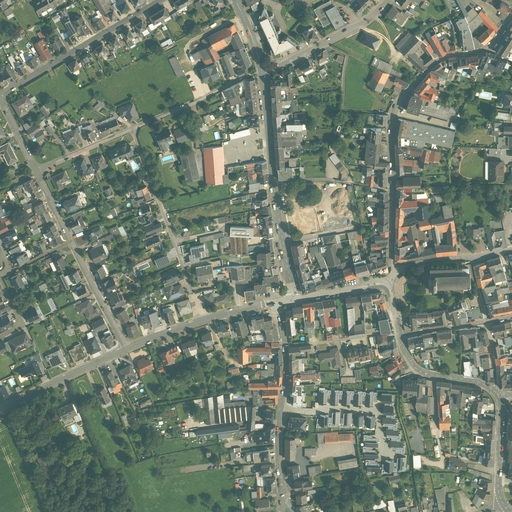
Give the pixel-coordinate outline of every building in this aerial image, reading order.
[(40,0),(39,1),(38,1),(35,3),(39,10),(41,13),(46,9),(40,0)] [(47,0),(40,0),(46,9),(51,6),(50,3),(47,0)] [(109,7),(104,0),(93,0),(99,10),(102,15),(107,12),(108,13),(111,11),(109,7)] [(111,0),(114,4),(109,7),(111,11),(113,10),(114,11),(119,8),(118,5),(126,0),(125,0),(119,0),(120,0),(116,2),(114,0),(111,0)] [(130,8),(126,0),(118,5),(119,8),(122,12),(129,8),(130,8)] [(182,0),(177,0),(174,2),(176,5),(175,6),(176,8),(177,7),(178,8),(185,4),(182,0)] [(199,0),(194,3),(198,9),(203,6),(199,0)] [(330,0),(314,9),(319,18),(327,14),(325,10),(333,6),(330,0)] [(353,6),(353,7),(359,13),(365,8),(358,1),(353,6)] [(303,8),(296,2),(292,8),(299,13),(303,8)] [(504,3),(501,2),(498,6),(496,4),(495,4),(493,6),(502,12),(506,14),(508,11),(511,7),(504,3)] [(327,14),(319,18),(323,26),(332,22),(336,28),(345,23),(334,5),(333,6),(325,10),(327,14)] [(405,13),(401,10),(400,12),(393,6),(387,14),(397,22),(398,20),(402,23),(408,16),(408,15),(405,13)] [(164,7),(157,12),(162,20),(163,19),(163,18),(169,15),(168,13),(169,12),(168,10),(166,11),(164,7)] [(266,8),(263,9),(261,14),(260,14),(259,17),(260,17),(258,21),(259,21),(259,20),(260,23),(259,23),(261,27),(263,26),(265,30),(263,31),(265,34),(266,34),(267,36),(266,36),(267,40),(269,39),(270,41),(268,42),(270,46),(272,45),(273,47),(271,48),(270,48),(273,57),(278,56),(281,55),(281,53),(281,52),(285,49),(287,48),(295,45),(293,41),(294,41),(287,35),(280,39),(277,32),(278,31),(278,32),(281,30),(280,28),(276,29),(271,17),(274,16),(273,13),(270,14),(270,15),(269,15),(266,8)] [(108,13),(107,13),(111,20),(117,17),(114,11),(113,10),(111,11),(108,13)] [(481,11),(467,23),(470,30),(471,29),(482,20),(486,16),(484,14),(481,11)] [(157,12),(150,16),(152,19),(150,20),(152,23),(153,22),(154,23),(160,20),(160,21),(162,20),(157,12)] [(506,14),(502,12),(499,17),(504,21),(507,15),(506,14)] [(82,16),(74,20),(74,21),(71,22),(77,31),(79,30),(82,34),(90,30),(82,16)] [(463,50),(475,48),(472,37),(471,32),(470,30),(467,23),(467,21),(464,16),(456,19),(459,29),(460,28),(461,33),(460,33),(463,50)] [(498,28),(486,16),(482,20),(489,27),(495,33),(498,28)] [(100,18),(93,22),(97,29),(104,25),(100,18)] [(71,22),(70,20),(65,22),(70,30),(72,29),(74,33),(77,31),(71,22)] [(142,21),(136,24),(139,30),(140,31),(141,30),(146,28),(142,21)] [(234,24),(208,37),(212,44),(229,35),(237,31),(234,24)] [(312,26),(303,32),(309,42),(318,37),(312,26)] [(479,38),(484,44),(492,36),(495,33),(489,27),(479,38)] [(511,29),(510,28),(502,40),(503,40),(511,45),(511,44),(511,36),(511,29)] [(70,30),(64,34),(66,37),(74,33),(72,29),(70,30)] [(129,29),(122,32),(126,39),(129,45),(134,42),(132,38),(133,37),(134,37),(131,33),(129,29)] [(244,46),(237,31),(229,35),(231,39),(237,49),(244,46)] [(360,41),(375,48),(379,39),(364,32),(360,41)] [(409,32),(396,46),(401,51),(410,41),(407,38),(412,33),(409,32)] [(74,33),(66,37),(70,44),(77,40),(75,37),(76,36),(74,33)] [(428,38),(439,57),(446,53),(440,41),(436,33),(431,36),(428,38)] [(57,35),(53,38),(54,40),(51,42),(57,51),(58,50),(59,50),(61,48),(64,46),(59,37),(58,35),(57,35)] [(229,35),(212,44),(215,48),(229,41),(228,40),(231,39),(229,35)] [(116,36),(109,40),(111,43),(114,47),(116,46),(117,47),(121,45),(116,36)] [(410,41),(401,51),(407,57),(412,52),(420,44),(422,41),(415,36),(410,41)] [(484,44),(479,38),(477,36),(472,37),(475,48),(481,46),(484,44)] [(208,37),(201,40),(205,47),(212,44),(208,37)] [(444,39),(440,41),(446,53),(446,52),(456,50),(455,46),(449,47),(444,38),(444,39)] [(46,45),(42,39),(34,44),(41,55),(44,60),(44,59),(51,55),(48,50),(49,49),(46,44),(46,45)] [(163,48),(173,42),(171,39),(161,44),(163,48)] [(511,45),(503,40),(495,52),(505,56),(507,52),(511,45)] [(427,45),(422,41),(420,44),(423,48),(430,56),(427,58),(430,62),(434,59),(430,54),(425,46),(427,45)] [(103,44),(95,48),(96,50),(99,55),(101,54),(103,57),(106,55),(104,52),(107,51),(103,44)] [(212,44),(205,47),(198,51),(201,57),(205,64),(219,58),(218,55),(215,48),(212,44)] [(427,45),(425,46),(430,54),(434,51),(430,44),(427,45)] [(237,49),(235,50),(236,54),(237,56),(247,52),(246,51),(247,50),(246,47),(245,48),(244,46),(237,49)] [(223,53),(218,55),(219,58),(221,57),(226,54),(232,51),(232,50),(223,54),(223,53)] [(198,51),(192,54),(195,60),(201,57),(198,51)] [(323,51),(319,53),(318,52),(315,54),(315,55),(317,58),(315,58),(317,62),(318,61),(319,62),(327,58),(325,56),(323,51)] [(89,52),(81,56),(83,59),(85,63),(92,60),(90,56),(91,56),(89,52)] [(247,52),(237,56),(243,70),(244,74),(249,71),(247,66),(251,64),(247,52)] [(419,58),(412,52),(407,57),(414,63),(419,58)] [(487,52),(477,54),(477,55),(479,61),(479,62),(479,64),(482,64),(485,56),(487,52)] [(485,56),(482,64),(480,68),(484,70),(485,70),(485,68),(487,64),(487,63),(490,58),(493,59),(495,54),(487,52),(485,56)] [(226,54),(221,57),(226,69),(231,66),(227,57),(226,54)] [(507,59),(495,54),(493,59),(494,59),(498,60),(496,66),(501,68),(503,68),(507,59)] [(28,59),(26,60),(27,61),(31,68),(37,64),(36,60),(37,59),(34,55),(33,56),(32,56),(33,57),(28,59)] [(477,55),(468,57),(468,65),(469,66),(475,68),(474,63),(479,62),(479,61),(477,55)] [(184,74),(176,56),(169,59),(178,77),(184,74)] [(381,60),(375,57),(371,65),(377,68),(379,62),(380,61),(381,60)] [(457,57),(449,58),(449,63),(452,63),(452,69),(452,70),(454,71),(455,71),(456,69),(457,69),(457,59),(457,57)] [(468,57),(457,59),(457,69),(461,70),(462,66),(468,65),(468,57)] [(423,61),(419,58),(414,63),(422,70),(427,65),(430,62),(427,58),(423,61)] [(76,59),(69,64),(73,71),(81,67),(80,66),(81,65),(80,62),(78,63),(76,59)] [(309,60),(300,64),(301,66),(304,72),(308,69),(309,70),(312,68),(309,60)] [(391,66),(380,61),(379,62),(377,68),(389,73),(391,68),(391,66)] [(21,62),(20,63),(21,64),(16,67),(20,74),(26,70),(21,62)] [(475,68),(469,66),(468,71),(467,72),(476,75),(479,70),(480,68),(482,64),(479,64),(479,62),(474,63),(475,68)] [(439,63),(435,66),(430,71),(441,76),(444,71),(440,69),(442,66),(439,63)] [(496,66),(487,63),(487,64),(489,65),(488,69),(492,71),(494,72),(494,71),(496,66)] [(8,64),(2,68),(2,67),(2,68),(5,73),(12,70),(8,64)] [(215,64),(201,70),(202,72),(202,73),(204,79),(205,79),(206,82),(220,76),(218,73),(219,73),(217,67),(216,67),(215,64)] [(73,71),(70,65),(67,67),(73,76),(75,74),(73,71)] [(231,66),(226,69),(230,80),(236,78),(234,73),(231,66)] [(301,66),(294,69),(297,76),(301,74),(301,73),(304,72),(301,66)] [(389,73),(377,68),(368,85),(380,91),(387,77),(389,73)] [(12,70),(5,73),(9,80),(16,77),(12,70)] [(439,76),(430,72),(426,77),(431,80),(436,82),(439,76)] [(2,75),(1,74),(0,74),(0,83),(1,85),(9,80),(5,73),(2,75)] [(302,83),(310,79),(308,75),(304,77),(303,75),(299,76),(302,83)] [(409,83),(396,76),(394,80),(393,82),(399,85),(405,88),(405,87),(409,83)] [(447,84),(439,82),(441,77),(439,76),(436,82),(433,87),(436,89),(439,90),(439,87),(445,88),(447,84)] [(255,78),(245,79),(244,80),(244,84),(245,83),(246,88),(255,87),(255,78)] [(280,79),(270,79),(271,88),(280,87),(286,86),(287,86),(286,81),(280,81),(280,79)] [(429,83),(423,80),(414,91),(415,91),(421,93),(421,90),(426,91),(430,92),(431,92),(431,86),(429,83)] [(237,84),(222,91),(225,99),(239,93),(239,90),(240,90),(239,87),(237,84)] [(431,86),(431,92),(430,92),(428,96),(432,97),(432,98),(434,98),(436,93),(436,89),(433,87),(431,86)] [(255,87),(246,88),(246,90),(247,96),(256,95),(255,87)] [(280,87),(271,88),(271,95),(280,94),(280,89),(280,87)] [(148,101),(152,100),(148,91),(136,96),(140,105),(148,101)] [(395,91),(391,95),(395,99),(399,94),(395,91)] [(413,95),(412,94),(411,96),(410,99),(409,99),(406,110),(418,114),(422,99),(419,98),(421,93),(415,91),(413,95)] [(511,94),(505,94),(503,105),(511,106),(511,94)] [(26,95),(12,103),(20,117),(27,112),(24,107),(31,103),(26,95)] [(240,96),(229,100),(231,103),(232,106),(236,104),(240,103),(241,102),(240,99),(240,98),(240,96)] [(256,96),(248,99),(249,107),(257,105),(256,96)] [(152,100),(148,101),(152,109),(159,106),(155,98),(152,100)] [(106,105),(101,100),(94,108),(96,110),(100,106),(103,108),(106,105)] [(281,101),(272,101),(273,115),(280,114),(279,110),(282,110),(281,102),(281,101)] [(437,108),(438,103),(430,101),(428,107),(436,109),(437,108)] [(450,105),(439,102),(438,103),(437,108),(449,111),(450,105)] [(133,104),(125,108),(124,106),(118,109),(122,116),(127,114),(130,121),(138,117),(133,104)] [(47,112),(43,106),(39,108),(45,117),(49,115),(48,114),(50,113),(48,111),(47,112)] [(510,114),(496,112),(495,118),(511,120),(511,114),(511,112),(510,112),(510,114)] [(303,113),(294,113),(295,124),(303,124),(302,116),(303,116),(303,113)] [(387,115),(376,114),(376,115),(376,117),(379,117),(378,122),(387,123),(387,115)] [(258,116),(248,117),(249,126),(259,125),(258,116)] [(398,118),(395,133),(395,136),(401,137),(401,134),(404,119),(398,118)] [(116,119),(108,122),(112,130),(119,127),(120,127),(116,119)] [(455,131),(404,119),(401,134),(401,137),(404,137),(410,139),(410,138),(424,141),(451,147),(455,131)] [(108,122),(100,126),(101,127),(104,134),(112,130),(108,122)] [(38,123),(26,130),(30,137),(37,133),(41,140),(46,136),(38,123)] [(50,125),(46,128),(50,134),(55,130),(50,125)] [(83,128),(84,131),(88,140),(95,137),(92,130),(90,131),(87,126),(83,128)] [(186,127),(180,129),(184,138),(186,137),(185,134),(188,133),(186,127)] [(373,128),(371,128),(370,135),(369,140),(380,141),(380,140),(381,133),(381,129),(373,128)] [(76,129),(72,131),(72,132),(66,135),(67,139),(66,140),(68,145),(76,141),(77,143),(82,142),(78,133),(76,129)] [(163,131),(156,134),(157,136),(159,138),(161,143),(173,137),(172,134),(171,131),(171,132),(170,129),(163,132),(163,131)] [(180,129),(174,132),(175,133),(176,136),(178,141),(184,139),(184,138),(184,139),(184,138),(180,129)] [(249,129),(230,135),(231,140),(251,135),(249,129)] [(295,129),(274,130),(275,141),(281,141),(281,138),(283,138),(283,137),(285,137),(285,135),(285,134),(295,134),(295,129)] [(173,137),(161,143),(159,138),(157,139),(161,146),(163,151),(168,148),(168,147),(169,147),(166,141),(176,136),(175,133),(172,134),(173,137)] [(511,135),(508,136),(508,137),(498,137),(498,144),(497,144),(497,149),(498,149),(501,149),(502,149),(502,145),(508,145),(508,146),(511,145),(511,135)] [(401,137),(395,136),(395,144),(404,145),(404,141),(404,140),(404,137),(401,137)] [(424,141),(410,138),(410,139),(410,140),(409,145),(423,147),(424,141)] [(369,140),(368,145),(367,145),(366,150),(379,152),(380,141),(369,140)] [(17,160),(8,142),(0,146),(0,153),(2,153),(2,154),(4,153),(9,164),(17,160)] [(129,144),(126,145),(126,143),(119,146),(120,147),(110,152),(114,162),(133,154),(129,144)] [(395,144),(395,153),(401,152),(402,150),(407,151),(408,146),(404,145),(395,144)] [(222,146),(204,148),(206,184),(222,183),(222,174),(224,174),(222,146)] [(281,146),(275,146),(276,158),(284,158),(284,155),(284,152),(283,152),(282,149),(289,149),(289,146),(281,146)] [(428,149),(423,148),(421,153),(419,166),(427,167),(428,161),(430,150),(428,149)] [(379,152),(366,150),(365,156),(367,156),(367,161),(375,161),(378,162),(379,152)] [(428,161),(439,162),(439,159),(440,151),(432,150),(430,150),(428,161)] [(194,153),(180,156),(187,183),(194,182),(193,179),(200,177),(194,153)] [(334,153),(329,157),(335,164),(340,160),(334,153)] [(102,155),(92,159),(97,170),(106,166),(102,155)] [(294,157),(289,158),(289,160),(289,167),(291,167),(299,167),(300,167),(300,161),(294,161),(294,157)] [(284,158),(276,158),(277,168),(278,168),(285,167),(284,161),(289,160),(289,158),(284,158)] [(84,159),(76,162),(82,176),(89,173),(91,172),(89,167),(88,168),(84,159)] [(340,160),(335,164),(340,171),(345,168),(340,160)] [(503,162),(489,162),(489,180),(503,180),(503,162)] [(403,166),(396,165),(396,173),(403,173),(403,170),(411,170),(412,166),(403,165),(403,166)] [(285,167),(278,168),(278,172),(279,171),(280,180),(284,179),(293,178),(293,173),(291,173),(291,167),(285,167)] [(12,169),(5,173),(8,179),(15,176),(12,169)] [(65,171),(51,177),(52,178),(58,190),(63,187),(61,182),(69,179),(65,171)] [(267,172),(260,173),(261,182),(265,182),(268,181),(267,172)] [(387,176),(378,176),(378,184),(387,184),(387,176)] [(419,177),(403,177),(404,181),(397,181),(397,188),(420,186),(419,177)] [(32,179),(21,184),(25,192),(26,192),(29,190),(36,187),(32,179)] [(19,185),(12,189),(16,197),(21,194),(19,189),(20,188),(19,185)] [(137,190),(136,190),(131,192),(132,195),(134,195),(138,194),(138,196),(149,192),(146,186),(137,190)] [(36,187),(29,190),(31,195),(30,196),(32,199),(40,195),(36,187)] [(411,188),(397,189),(397,197),(401,196),(404,196),(404,193),(412,193),(411,188)] [(12,189),(7,191),(11,199),(16,197),(12,189)] [(138,196),(136,197),(138,203),(144,200),(147,199),(151,198),(149,192),(138,196)] [(82,205),(78,195),(73,198),(63,202),(67,211),(82,205)] [(43,201),(35,205),(37,210),(35,211),(36,215),(38,214),(47,209),(43,201)] [(268,203),(263,203),(264,207),(263,207),(263,210),(259,210),(260,215),(271,213),(270,205),(268,205),(268,203)] [(428,203),(422,204),(420,204),(420,212),(416,212),(416,216),(421,215),(421,218),(424,218),(426,217),(429,216),(429,209),(428,204),(428,203)] [(149,205),(141,208),(144,214),(151,211),(152,211),(149,205)] [(402,206),(396,206),(396,216),(402,216),(403,216),(403,211),(408,211),(407,205),(402,206)] [(388,206),(379,206),(379,217),(379,222),(388,221),(388,206)] [(47,209),(38,214),(40,219),(41,218),(43,222),(51,218),(47,209)] [(151,211),(144,214),(147,222),(154,219),(151,211)] [(256,215),(250,216),(250,224),(251,224),(263,225),(272,225),(271,213),(260,215),(256,215)] [(448,215),(444,216),(445,224),(449,224),(453,223),(453,214),(448,215)] [(72,220),(70,222),(73,229),(75,228),(76,230),(82,227),(79,221),(82,219),(80,216),(72,220)] [(233,222),(232,218),(227,218),(226,218),(225,216),(217,218),(218,224),(227,222),(227,223),(233,222)] [(444,216),(430,219),(432,227),(434,242),(439,242),(437,226),(445,224),(444,216)] [(2,222),(0,222),(0,232),(8,229),(5,224),(9,222),(8,219),(2,222)] [(430,219),(418,221),(420,229),(422,229),(423,229),(432,227),(430,219)] [(494,232),(504,230),(502,219),(489,222),(491,233),(494,232)] [(388,221),(379,222),(379,226),(379,230),(381,230),(388,229),(388,221)] [(160,222),(154,225),(146,229),(148,233),(156,230),(157,233),(159,232),(162,230),(161,228),(162,227),(160,222)] [(414,223),(407,224),(408,229),(409,239),(410,239),(412,239),(417,238),(414,223)] [(54,224),(46,228),(48,232),(46,232),(48,237),(51,235),(58,232),(54,224)] [(118,227),(122,236),(126,234),(122,225),(118,227)] [(8,229),(0,232),(0,234),(1,236),(2,236),(3,239),(8,237),(9,237),(11,236),(12,236),(13,236),(14,234),(15,232),(14,230),(13,228),(14,228),(13,226),(8,229)] [(93,230),(84,234),(86,238),(87,237),(90,242),(97,238),(95,234),(102,231),(100,226),(93,230)] [(112,234),(98,241),(100,245),(102,244),(122,236),(117,226),(110,229),(112,234)] [(251,228),(231,227),(230,235),(247,236),(253,236),(254,228),(251,228)] [(478,228),(468,228),(468,232),(466,232),(466,236),(474,237),(475,237),(475,238),(476,238),(476,239),(477,239),(478,238),(478,237),(484,237),(485,227),(478,227),(478,228)] [(38,228),(34,230),(37,237),(42,235),(38,228)] [(360,230),(352,231),(353,239),(361,237),(360,230)] [(504,230),(494,232),(497,249),(507,247),(504,230)] [(353,239),(352,231),(347,232),(349,240),(350,244),(350,246),(352,255),(356,254),(353,239)] [(58,232),(51,235),(53,240),(50,241),(52,245),(62,240),(58,232)] [(401,232),(395,233),(395,241),(401,241),(405,240),(405,236),(401,236),(401,232)] [(491,233),(487,233),(491,250),(497,249),(494,232),(491,233)] [(336,234),(322,237),(323,238),(324,245),(336,243),(337,242),(336,234)] [(153,237),(145,241),(148,247),(161,242),(158,236),(158,235),(153,237)] [(247,236),(230,235),(231,249),(232,252),(230,252),(230,254),(249,253),(248,247),(247,236)] [(449,244),(435,245),(435,248),(435,247),(436,255),(457,253),(455,235),(448,235),(449,244)] [(401,241),(395,241),(395,245),(395,253),(403,253),(404,253),(405,253),(405,247),(405,245),(400,245),(401,241)] [(12,244),(7,247),(10,253),(12,252),(20,248),(20,247),(18,243),(17,242),(12,244)] [(303,242),(291,245),(293,255),(302,253),(305,252),(303,242)] [(341,263),(336,243),(324,245),(325,248),(325,249),(326,250),(325,251),(326,251),(326,253),(326,254),(327,256),(327,257),(328,260),(329,263),(330,266),(336,265),(336,264),(341,263)] [(205,250),(204,244),(190,247),(192,255),(194,254),(195,258),(199,257),(205,256),(204,250),(205,250)] [(104,247),(97,250),(96,247),(91,249),(93,255),(95,261),(106,256),(103,248),(104,247)] [(435,248),(426,249),(427,257),(436,255),(435,247),(435,248)] [(410,255),(406,255),(406,256),(406,261),(422,258),(420,251),(420,249),(415,250),(415,252),(410,253),(410,255)] [(267,251),(259,251),(260,264),(263,264),(266,264),(269,264),(274,263),(274,250),(267,251)] [(17,256),(12,258),(15,265),(28,259),(25,252),(24,252),(17,256)] [(302,253),(293,255),(295,263),(303,261),(304,261),(302,253)] [(323,258),(320,253),(316,255),(318,262),(324,260),(323,258)] [(359,253),(356,254),(352,255),(354,265),(366,262),(365,259),(361,260),(359,253)] [(403,253),(395,253),(395,261),(406,261),(406,256),(403,256),(403,253)] [(192,255),(189,255),(190,262),(199,260),(199,257),(195,258),(194,254),(192,255)] [(169,263),(166,255),(154,260),(158,268),(169,263)] [(383,258),(381,258),(381,259),(377,260),(377,261),(375,261),(377,268),(388,264),(388,255),(383,255),(384,258),(383,258)] [(54,260),(53,261),(54,265),(56,264),(58,268),(66,264),(64,260),(63,260),(61,257),(54,260)] [(500,257),(487,261),(489,266),(491,273),(492,273),(492,275),(496,274),(494,267),(497,266),(498,264),(501,263),(500,257)] [(326,264),(324,260),(318,262),(322,271),(323,271),(328,269),(326,264)] [(377,268),(375,261),(372,263),(371,260),(367,261),(370,271),(371,271),(374,270),(374,269),(377,268)] [(303,261),(295,263),(297,269),(306,266),(306,264),(304,264),(303,261)] [(366,262),(354,265),(355,269),(357,275),(369,271),(366,262)] [(274,263),(269,264),(266,264),(267,269),(267,270),(264,271),(262,271),(262,273),(263,275),(271,274),(278,274),(277,268),(276,267),(275,267),(275,264),(274,263)] [(480,263),(473,266),(476,278),(483,275),(481,269),(480,266),(481,266),(480,263)] [(211,264),(196,267),(198,281),(208,279),(207,277),(214,276),(212,269),(211,264)] [(243,265),(231,266),(232,278),(235,278),(244,278),(243,270),(243,266),(243,265)] [(105,274),(102,266),(94,269),(98,278),(105,274)] [(231,266),(222,267),(223,273),(224,279),(232,278),(231,266)] [(132,267),(127,269),(123,273),(126,276),(129,273),(130,276),(135,274),(132,267)] [(355,269),(352,270),(351,267),(348,267),(346,268),(343,269),(346,279),(357,275),(355,269)] [(450,268),(447,268),(446,268),(442,268),(441,268),(437,268),(436,268),(432,268),(430,268),(430,270),(431,270),(431,274),(431,275),(428,275),(428,284),(431,284),(431,285),(431,289),(431,291),(433,291),(433,290),(437,290),(438,290),(442,290),(443,290),(447,290),(448,290),(451,289),(451,290),(452,290),(452,289),(456,289),(457,289),(461,289),(463,289),(469,288),(469,283),(470,283),(470,282),(469,273),(469,272),(468,272),(468,267),(462,267),(460,267),(456,267),(455,267),(451,268),(451,267),(450,267),(450,268)] [(175,268),(166,272),(168,275),(166,276),(168,281),(175,279),(179,277),(175,268)] [(250,269),(243,270),(244,278),(251,277),(252,277),(252,276),(252,272),(250,272),(250,269)] [(329,274),(329,272),(328,269),(323,271),(326,278),(324,279),(325,281),(327,286),(334,283),(329,274)] [(338,271),(329,274),(334,283),(346,279),(343,269),(338,271)] [(77,270),(69,274),(73,282),(76,281),(76,282),(78,281),(78,280),(81,278),(77,270)] [(496,274),(492,275),(494,283),(495,285),(496,288),(500,288),(508,287),(506,280),(506,278),(504,272),(504,271),(496,274)] [(64,276),(63,273),(58,276),(65,290),(70,287),(68,285),(64,276)] [(305,273),(298,276),(301,286),(306,285),(308,284),(307,282),(307,281),(312,279),(311,277),(306,279),(305,277),(306,276),(305,273)] [(18,274),(10,278),(15,288),(23,284),(22,281),(18,274)] [(68,285),(73,282),(69,274),(64,276),(68,285)] [(278,274),(271,274),(263,275),(259,275),(258,275),(259,283),(254,283),(255,288),(255,292),(266,290),(266,284),(279,282),(278,274)] [(483,275),(476,278),(477,283),(479,288),(484,287),(487,286),(489,286),(488,284),(487,280),(486,274),(483,275)] [(325,281),(322,282),(320,283),(317,277),(316,277),(313,278),(316,284),(315,285),(316,289),(327,286),(325,281)] [(114,278),(108,280),(112,287),(117,285),(114,278)] [(313,278),(312,279),(307,281),(307,282),(311,281),(312,284),(306,285),(301,286),(302,293),(303,293),(316,289),(315,285),(316,284),(313,278)] [(168,281),(164,283),(165,287),(172,284),(176,282),(175,279),(168,281)] [(108,280),(101,284),(105,291),(109,289),(112,287),(108,280)] [(165,287),(162,288),(164,292),(165,291),(173,287),(172,284),(165,287)] [(181,284),(173,288),(173,287),(165,291),(168,299),(176,295),(177,296),(184,293),(181,284)] [(77,290),(80,297),(89,293),(85,286),(77,290)] [(255,288),(244,289),(245,299),(256,297),(255,292),(255,288)] [(109,297),(112,303),(115,301),(116,304),(116,305),(118,304),(120,303),(125,300),(120,291),(117,293),(109,297)] [(485,291),(480,292),(484,304),(490,303),(496,301),(494,297),(487,298),(485,291)] [(211,292),(204,295),(208,306),(215,304),(213,298),(211,292)] [(382,292),(371,294),(373,302),(375,302),(375,304),(377,303),(379,303),(381,307),(386,305),(382,292)] [(228,293),(213,298),(215,304),(216,305),(230,301),(228,293)] [(501,293),(494,294),(494,297),(496,301),(502,300),(501,293)] [(371,294),(361,295),(362,303),(364,311),(377,309),(375,304),(375,302),(373,302),(371,294)] [(361,295),(345,297),(346,305),(352,304),(362,303),(361,295)] [(189,299),(176,303),(179,312),(181,315),(193,311),(192,308),(189,299)] [(334,299),(322,301),(324,311),(329,310),(333,309),(334,317),(340,316),(338,307),(335,307),(334,299)] [(470,310),(466,299),(461,302),(464,311),(470,310)] [(81,303),(76,306),(77,306),(79,310),(84,308),(86,310),(85,310),(88,318),(99,313),(96,308),(94,309),(89,300),(81,303)] [(322,301),(313,302),(314,309),(318,308),(318,311),(318,312),(324,311),(322,301)] [(313,302),(302,304),(303,307),(303,308),(306,307),(307,307),(307,309),(308,316),(309,316),(310,320),(314,319),(314,312),(314,309),(313,302)] [(455,304),(447,307),(451,320),(453,323),(460,322),(458,312),(464,311),(461,302),(455,304)] [(490,303),(484,304),(487,317),(493,315),(490,303)] [(386,305),(381,307),(383,313),(379,314),(378,314),(378,319),(382,318),(382,319),(385,318),(390,317),(387,308),(386,305)] [(510,306),(497,309),(498,315),(511,312),(510,306)] [(34,307),(25,312),(29,321),(32,319),(39,316),(38,316),(34,307)] [(170,307),(166,308),(167,310),(170,321),(174,319),(173,315),(174,315),(174,312),(172,313),(171,309),(170,307)] [(303,307),(292,308),(293,310),(293,317),(304,315),(303,308),(303,307)] [(122,309),(116,312),(122,322),(128,319),(130,318),(130,317),(124,308),(122,309)] [(470,310),(464,311),(458,312),(460,322),(482,318),(481,308),(470,310)] [(293,310),(285,311),(287,332),(295,331),(293,317),(293,310)] [(329,310),(324,311),(325,323),(326,327),(341,325),(340,316),(334,317),(330,317),(329,310)] [(444,310),(432,312),(433,317),(435,317),(436,318),(438,318),(439,321),(434,322),(435,326),(447,324),(444,310)] [(150,313),(150,315),(153,326),(159,324),(160,324),(158,317),(156,311),(150,313)] [(427,312),(416,313),(417,329),(428,327),(428,322),(421,323),(421,320),(422,320),(422,318),(426,318),(427,318),(427,312)] [(146,316),(141,317),(144,328),(153,326),(150,315),(146,316)] [(1,318),(0,319),(0,325),(1,325),(3,328),(4,328),(6,328),(6,327),(11,324),(7,316),(1,318)] [(263,316),(256,318),(255,317),(251,318),(252,324),(253,323),(254,328),(264,326),(265,326),(265,328),(264,329),(265,329),(274,327),(272,318),(264,320),(263,316)] [(390,317),(385,318),(388,326),(384,326),(380,327),(381,332),(393,331),(390,317)] [(103,318),(94,322),(91,323),(95,331),(107,325),(103,318)] [(243,321),(234,323),(238,335),(242,334),(242,335),(247,334),(243,321)] [(75,325),(69,322),(66,325),(68,329),(68,330),(73,328),(75,325)] [(133,324),(126,326),(130,336),(139,333),(135,324),(135,323),(133,324)] [(354,329),(348,330),(349,337),(365,335),(365,330),(364,323),(362,324),(354,325),(354,329)] [(504,323),(492,326),(494,334),(502,332),(503,335),(506,334),(506,331),(506,329),(504,323)] [(220,326),(220,327),(221,330),(223,335),(231,333),(231,332),(229,324),(223,326),(220,326)] [(274,327),(265,329),(267,341),(279,340),(277,330),(274,330),(274,327)] [(471,328),(459,329),(460,335),(461,343),(467,342),(466,334),(471,333),(471,328)] [(451,330),(443,331),(440,331),(436,332),(437,337),(437,339),(437,341),(438,341),(449,340),(452,339),(451,330)] [(486,331),(480,332),(482,342),(483,344),(489,343),(486,331)] [(26,332),(13,338),(17,346),(24,343),(25,346),(31,343),(30,342),(26,332)] [(211,332),(206,333),(206,334),(201,335),(203,340),(204,340),(205,344),(210,342),(211,343),(214,342),(211,332)] [(436,332),(422,334),(424,340),(423,340),(424,344),(424,345),(425,346),(429,345),(428,340),(430,339),(429,338),(437,337),(436,332)] [(111,334),(106,337),(105,335),(102,337),(106,346),(113,343),(112,340),(113,339),(111,334)] [(394,334),(387,335),(388,343),(391,343),(391,347),(397,346),(394,334)] [(387,335),(369,337),(371,344),(378,343),(378,345),(388,343),(387,335)] [(95,336),(85,341),(91,353),(101,349),(95,336)] [(13,338),(7,341),(11,349),(12,352),(19,349),(17,346),(13,338)] [(192,341),(191,340),(187,342),(188,343),(186,344),(186,343),(181,345),(185,354),(190,352),(191,352),(190,349),(198,347),(195,339),(194,339),(194,340),(192,341)] [(76,349),(70,352),(74,361),(85,356),(79,343),(74,345),(76,349)] [(500,350),(498,344),(492,345),(495,357),(505,354),(504,350),(500,350)] [(300,347),(289,348),(289,354),(289,360),(295,359),(295,354),(300,353),(300,350),(311,349),(311,345),(300,347)] [(176,346),(168,349),(169,350),(161,354),(165,364),(169,362),(168,361),(173,359),(172,356),(179,353),(176,346)] [(396,346),(382,352),(383,357),(390,354),(391,358),(398,353),(396,346)] [(198,347),(190,349),(191,352),(190,352),(191,356),(198,353),(197,351),(199,350),(198,347)] [(278,348),(278,347),(275,347),(276,352),(276,354),(273,355),(273,358),(276,359),(276,360),(276,364),(282,364),(281,348),(278,348)] [(357,349),(357,348),(346,350),(349,361),(359,358),(360,360),(370,358),(368,349),(368,347),(357,349)] [(247,348),(238,348),(239,363),(248,362),(248,353),(247,348)] [(338,348),(333,349),(334,352),(319,354),(319,359),(334,357),(335,367),(341,366),(338,348)] [(60,349),(48,355),(50,357),(51,359),(49,359),(53,367),(60,363),(60,364),(60,363),(65,361),(66,361),(60,349)] [(36,361),(37,363),(42,361),(39,353),(33,355),(36,361)] [(398,353),(391,358),(393,361),(385,367),(390,374),(399,368),(401,366),(403,365),(401,361),(402,359),(401,358),(400,357),(398,353)] [(484,357),(481,357),(482,360),(482,363),(483,363),(484,367),(482,367),(483,367),(490,366),(489,356),(484,357)] [(506,356),(495,358),(496,365),(503,364),(507,364),(507,360),(506,356)] [(149,359),(144,362),(142,359),(138,361),(139,364),(138,364),(139,366),(142,371),(145,369),(146,371),(150,369),(149,367),(152,366),(149,359)] [(295,359),(289,360),(290,373),(301,373),(304,374),(304,372),(304,371),(300,371),(300,372),(298,372),(298,359),(295,359)] [(471,376),(470,360),(463,361),(465,375),(471,376)] [(37,363),(36,361),(32,363),(28,365),(29,366),(19,370),(21,375),(22,374),(23,377),(32,373),(32,374),(36,372),(36,373),(40,371),(37,363)] [(276,364),(276,372),(274,372),(274,376),(277,376),(277,375),(282,376),(282,364),(276,364)] [(135,374),(131,365),(120,371),(125,380),(126,379),(129,385),(138,381),(135,375),(135,374)] [(377,365),(370,367),(371,375),(379,374),(377,365)] [(228,369),(230,375),(239,372),(238,367),(228,369)] [(399,368),(390,374),(389,375),(392,379),(394,378),(395,378),(396,377),(395,376),(397,375),(398,376),(402,373),(399,368)] [(115,379),(111,371),(104,375),(110,387),(111,387),(112,390),(115,388),(114,387),(116,386),(115,385),(117,384),(118,384),(115,379)] [(301,373),(290,373),(290,384),(296,384),(296,377),(300,377),(301,377),(301,373)] [(305,374),(304,374),(301,373),(301,377),(300,377),(300,383),(307,384),(307,383),(316,383),(316,378),(315,373),(305,374)] [(504,373),(497,373),(498,385),(502,389),(510,389),(509,384),(506,384),(506,378),(507,378),(506,373),(504,373)] [(489,374),(485,375),(486,382),(494,384),(494,383),(494,379),(490,378),(489,374)] [(282,376),(277,375),(277,376),(277,382),(268,382),(268,384),(268,388),(273,388),(281,388),(282,376)] [(426,379),(418,378),(417,381),(417,385),(417,392),(416,392),(421,393),(421,385),(425,386),(426,379)] [(415,381),(403,380),(402,395),(409,396),(409,393),(415,394),(416,394),(416,392),(417,392),(417,385),(417,381),(415,381)] [(443,382),(436,382),(437,388),(437,394),(438,394),(442,394),(443,394),(443,388),(450,389),(451,384),(451,383),(443,382)] [(292,390),(292,395),(302,395),(302,385),(296,385),(296,384),(290,384),(289,390),(292,390)] [(463,386),(454,385),(454,389),(458,390),(458,393),(457,397),(461,397),(462,395),(463,386)] [(472,387),(463,386),(462,395),(466,395),(471,396),(471,395),(471,392),(472,387)] [(104,387),(97,391),(98,392),(100,396),(103,403),(110,400),(104,387)] [(278,389),(269,390),(269,395),(269,396),(273,396),(273,400),(277,400),(277,396),(278,396),(278,389)] [(323,391),(319,391),(318,404),(323,404),(323,403),(327,403),(327,398),(327,390),(323,389),(323,391)] [(335,391),(331,391),(330,399),(330,404),(335,404),(335,403),(338,403),(339,399),(339,394),(339,390),(335,390),(335,391)] [(346,392),(342,392),(342,399),(342,405),(346,405),(346,404),(350,404),(350,399),(350,391),(346,390),(346,392)] [(358,393),(354,392),(354,399),(353,405),(358,406),(358,404),(361,404),(362,400),(362,391),(358,391),(358,393)] [(370,393),(365,393),(365,400),(365,406),(370,406),(370,405),(373,405),(373,401),(374,392),(370,392),(370,393)] [(426,396),(421,395),(421,393),(416,392),(416,394),(416,398),(415,406),(427,408),(427,402),(428,396),(426,396)] [(223,394),(210,397),(215,423),(248,419),(255,420),(256,405),(245,406),(241,406),(224,408),(224,403),(223,394)] [(381,402),(390,402),(391,402),(392,394),(381,394),(381,402)] [(442,404),(442,394),(438,394),(439,416),(446,416),(445,404),(442,404)] [(292,395),(290,395),(290,405),(303,406),(303,395),(302,395),(292,395)] [(210,397),(201,399),(203,407),(206,424),(215,423),(210,397)] [(457,398),(450,397),(449,400),(449,409),(455,409),(456,404),(457,401),(457,398)] [(482,401),(474,400),(473,408),(472,413),(476,413),(480,413),(482,404),(482,401)] [(68,405),(62,407),(59,408),(60,408),(58,409),(62,418),(67,415),(67,414),(71,412),(72,416),(78,413),(73,403),(68,406),(68,405)] [(383,414),(386,414),(393,414),(393,406),(390,406),(383,405),(383,414)] [(270,408),(267,407),(267,409),(263,409),(263,414),(261,413),(261,415),(263,415),(262,419),(267,419),(268,420),(270,420),(271,419),(272,419),(273,410),(270,409),(270,408)] [(336,413),(332,413),(332,417),(332,426),(335,426),(335,425),(340,425),(340,418),(340,412),(336,411),(336,413)] [(347,413),(343,413),(343,418),(343,427),(347,427),(347,425),(351,426),(352,418),(352,412),(347,412),(347,413)] [(363,415),(355,414),(355,425),(363,425),(363,415)] [(329,415),(320,415),(320,418),(320,425),(328,426),(329,417),(329,415)] [(446,416),(439,416),(440,430),(449,430),(449,415),(446,416)] [(375,416),(367,416),(366,419),(366,426),(375,426),(375,416)] [(306,418),(290,417),(290,421),(289,421),(288,425),(290,425),(289,429),(305,430),(306,426),(308,426),(308,422),(306,422),(306,418)] [(383,425),(388,426),(397,426),(397,422),(396,422),(396,418),(395,418),(386,417),(382,417),(382,422),(384,422),(383,425)] [(255,420),(248,419),(248,423),(245,424),(245,427),(245,430),(253,428),(254,424),(255,420)] [(495,424),(479,424),(478,429),(483,429),(488,429),(487,432),(495,432),(495,425),(495,424)] [(239,425),(196,430),(197,434),(197,436),(240,430),(239,426),(239,425)] [(275,425),(266,427),(266,431),(264,431),(263,434),(264,434),(264,435),(274,436),(275,425)] [(387,437),(394,437),(400,438),(400,434),(399,434),(399,429),(397,429),(388,429),(386,429),(386,433),(387,434),(387,437)] [(495,432),(487,432),(488,429),(483,429),(483,437),(494,438),(495,432)] [(337,432),(325,433),(325,443),(338,441),(338,435),(337,432)] [(321,433),(317,433),(318,443),(325,443),(325,433),(321,433)] [(263,434),(251,435),(251,443),(274,441),(274,436),(264,435),(264,434),(263,434)] [(494,438),(483,437),(477,436),(476,436),(476,443),(480,443),(480,444),(487,445),(486,450),(488,450),(494,450),(495,438),(494,438)] [(295,438),(286,438),(285,448),(295,448),(295,438)] [(377,438),(373,438),(364,438),(363,442),(365,442),(365,446),(372,446),(378,446),(378,442),(377,442),(377,438)] [(391,449),(395,449),(405,449),(405,445),(403,445),(403,441),(400,441),(394,441),(390,441),(390,445),(391,445),(391,449)] [(295,448),(285,448),(285,458),(295,458),(295,448)] [(376,450),(372,450),(363,449),(363,453),(364,453),(364,458),(377,458),(377,453),(376,453),(376,450)] [(269,450),(260,451),(261,455),(259,455),(260,456),(257,457),(258,461),(270,459),(269,450)] [(494,450),(488,450),(487,452),(486,451),(486,452),(484,452),(483,456),(494,458),(494,450)] [(260,451),(246,453),(246,456),(246,460),(247,462),(258,461),(257,457),(260,456),(259,455),(261,455),(260,451)] [(231,453),(221,454),(221,461),(231,460),(231,453)] [(56,476),(47,454),(38,458),(47,480),(56,476)] [(397,457),(397,468),(397,471),(401,471),(401,470),(405,470),(405,456),(401,456),(401,457),(397,457)] [(494,458),(483,456),(483,457),(483,463),(493,466),(494,458)] [(356,457),(338,460),(339,469),(358,466),(356,457)] [(367,471),(380,472),(380,466),(379,466),(379,463),(369,463),(369,459),(366,459),(365,467),(366,467),(367,467),(367,471)] [(385,470),(393,471),(393,467),(393,460),(385,460),(385,469),(385,470)] [(460,462),(453,461),(453,462),(451,469),(458,471),(459,468),(464,469),(465,463),(460,462)] [(270,465),(261,466),(261,470),(259,470),(259,469),(257,469),(257,470),(256,471),(256,475),(257,475),(260,475),(271,474),(270,465)] [(298,465),(287,467),(289,476),(299,475),(298,465)] [(491,475),(473,471),(472,476),(490,480),(491,475)] [(390,484),(400,481),(399,474),(388,476),(390,484)] [(275,477),(267,477),(267,486),(276,485),(275,477)] [(487,480),(484,479),(483,488),(491,489),(492,481),(487,480)] [(303,480),(294,482),(295,489),(311,487),(310,481),(310,480),(303,480)] [(444,489),(435,490),(436,498),(437,498),(444,497),(444,489)] [(490,493),(481,490),(479,495),(484,498),(487,499),(490,493)] [(306,493),(296,495),(297,503),(307,501),(306,493)] [(484,498),(479,495),(476,494),(472,502),(478,508),(482,501),(484,498)] [(260,500),(256,500),(256,501),(257,509),(270,507),(268,498),(260,500)] [(383,500),(377,503),(378,504),(378,508),(386,505),(383,500)] [(429,511),(427,501),(418,503),(420,510),(420,511),(422,511),(423,511),(426,510),(426,511),(429,511)] [(405,503),(398,505),(399,511),(401,510),(401,511),(407,511),(407,509),(405,503)]
